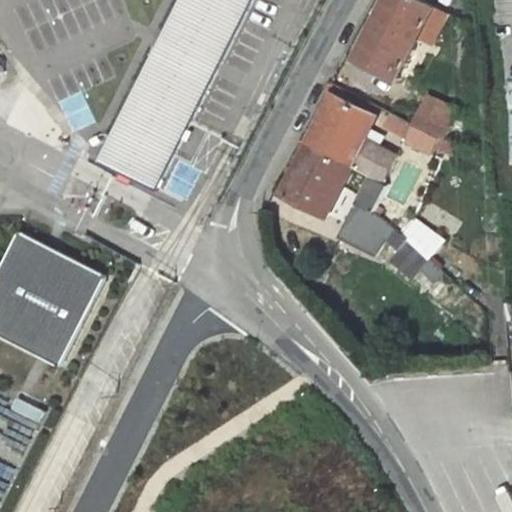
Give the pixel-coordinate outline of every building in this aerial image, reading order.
[(391,0),(360,58),(400,80),(440,9),(424,0),(391,0)] [(417,118),(448,132),(459,109),(431,96),(417,118)] [(342,97),(319,146),(350,163),(355,165),(372,174),(386,182),(400,155),(363,136),(375,114),(342,97)] [(448,132),(446,136),(487,156),(484,119),(459,109),(448,132)] [(417,122),(407,141),(436,155),(446,136),(417,122)] [(350,163),(319,146),(292,197),(325,212),(340,182),(350,163)] [(350,163),(340,182),(345,185),(355,165),(350,163)] [(386,182),(372,174),(358,202),(379,211),(390,184),(386,182)] [(358,202),(342,232),(381,252),(397,227),(379,211),(358,202)] [(5,261),(0,258),(0,320),(66,356),(108,277),(22,230),(5,261)] [(434,260),(410,239),(392,259),(414,278),(434,260)] [(43,407),(0,384),(0,439),(21,451),(43,407)]
